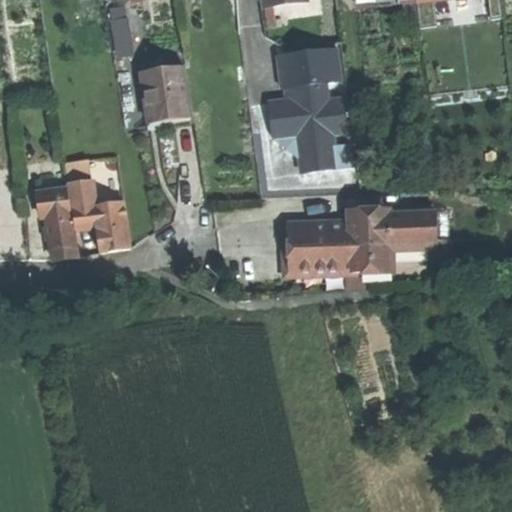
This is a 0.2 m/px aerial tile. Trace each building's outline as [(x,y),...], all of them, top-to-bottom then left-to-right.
[(320,14),(318,0),(304,0),(305,2),(272,7),(274,22),(320,14)] [(416,0),(417,2),(420,29),(449,25),(501,19),(498,0),(416,0)] [(128,20),(113,23),(117,57),(132,55),(128,20)] [(449,25),(420,29),(422,41),(450,37),(449,25)] [(339,51),(279,59),(281,74),(284,92),(293,90),(295,101),(271,105),(276,142),(310,137),(312,151),(303,152),(306,175),(356,167),(353,146),(339,148),(336,136),(351,134),(347,112),(333,114),(329,85),(344,83),(339,51)] [(185,68),(142,75),(145,104),(152,103),(155,123),(178,120),(192,118),(185,68)] [(152,103),(145,104),(148,124),(155,123),(152,103)] [(67,191),(37,196),(41,219),(46,219),(53,262),(67,259),(78,258),(67,191)] [(119,204),(93,208),(95,221),(100,254),(117,252),(126,251),(119,204)] [(93,208),(72,210),(74,223),(95,221),(93,208)] [(285,256),(280,256),(281,278),(366,275),(365,264),(385,264),(385,252),(433,250),(433,245),(431,216),(365,218),(365,213),(345,214),(345,227),(283,229),(284,247),(285,256)] [(445,215),(431,216),(433,245),(447,245),(445,215)]
